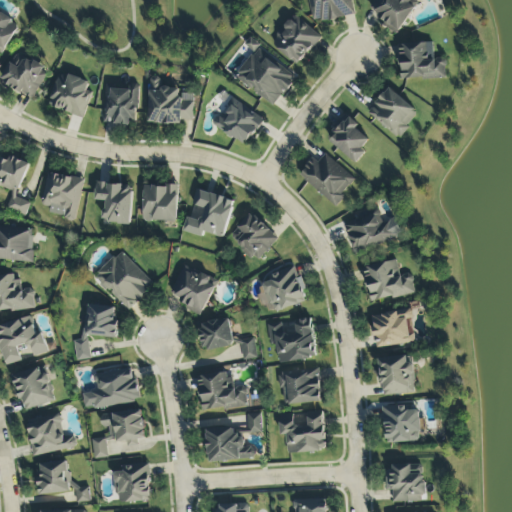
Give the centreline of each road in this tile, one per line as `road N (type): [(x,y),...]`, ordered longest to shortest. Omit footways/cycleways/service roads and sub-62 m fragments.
road 1 (residential): [(0,111),(30,132),(106,154),(197,157),(260,179),(313,221),(349,349),(357,476)]
road 2 (residential): [(0,111),(9,511)]
road 3 (residential): [(183,511),(157,333)]
road 4 (residential): [(357,476),(184,485)]
road 5 (residential): [(260,179),(359,57)]
